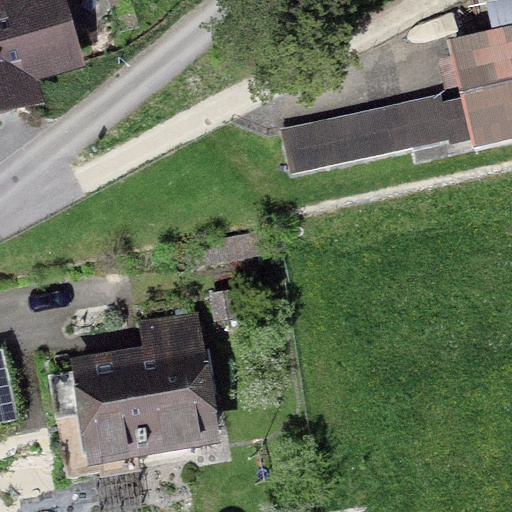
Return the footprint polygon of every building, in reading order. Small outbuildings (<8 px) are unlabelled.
[(70,0),(11,0),(0,4),(0,127),(54,108),(46,86),(95,69),(70,0)] [(493,35),(447,45),(450,60),(438,63),(445,95),(457,92),(459,100),(471,152),(471,155),(511,145),(511,0),(507,0),(486,5),(493,35)] [(441,95),(280,132),(291,179),(410,152),(413,165),(471,152),(459,100),(443,104),(441,95)] [(129,364),(63,378),(84,482),(217,455),(190,326),(124,340),(129,364)] [(2,361),(0,361),(0,416),(11,415),(2,361)]
